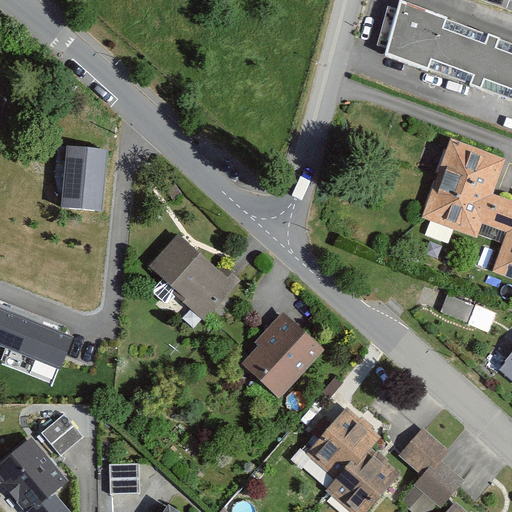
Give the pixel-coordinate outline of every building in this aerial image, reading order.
[(511,46),(403,6),(385,55),(511,101),(511,46)] [(23,120),(0,114),(0,166),(13,170),(23,120)] [(445,143),(417,224),(478,245),(482,233),(504,240),(492,274),(511,280),(511,194),(497,190),(506,164),(445,143)] [(110,155),(67,151),(61,212),(104,216),(110,155)] [(178,239),(152,267),(207,317),(233,289),(178,239)] [(441,316),(488,333),(496,313),(448,296),(441,316)] [(74,335),(0,306),(0,348),(60,371),(74,335)] [(283,317),(240,366),(281,402),(324,352),(283,317)] [(511,329),(492,354),(511,371),(511,329)] [(345,407),(308,454),(334,475),(323,488),(353,511),(376,511),(402,480),(367,452),(380,435),(345,407)] [(61,452),(84,435),(67,413),(45,430),(61,452)] [(422,429),(400,454),(427,479),(448,451),(422,429)] [(25,440),(0,461),(0,478),(29,511),(32,511),(64,485),(25,440)] [(427,479),(405,503),(414,511),(439,511),(474,477),(458,461),(448,451),(427,479)] [(109,463),(110,491),(139,490),(138,463),(109,463)] [(468,511),(457,502),(447,511),(468,511)]
